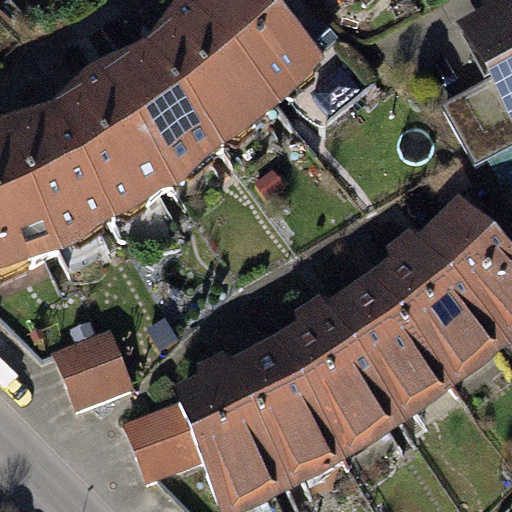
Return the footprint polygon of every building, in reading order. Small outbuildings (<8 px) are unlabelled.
[(79,120),(0,157),(0,276),(122,223),(228,153),(324,68),(270,0),(213,0),(162,32),(174,47),(73,104),(79,120)] [(501,81),(511,101),(511,7),(473,29),(501,81)] [(511,101),(501,81),(449,109),(479,165),(511,147),(511,101)] [(263,370),(189,406),(212,467),(232,511),(235,511),(366,452),(472,379),(511,343),(511,255),(481,220),(372,305),(263,370)] [(122,333),(67,352),(87,412),(143,393),(122,333)] [(189,406),(133,427),(156,488),(212,467),(189,406)]
